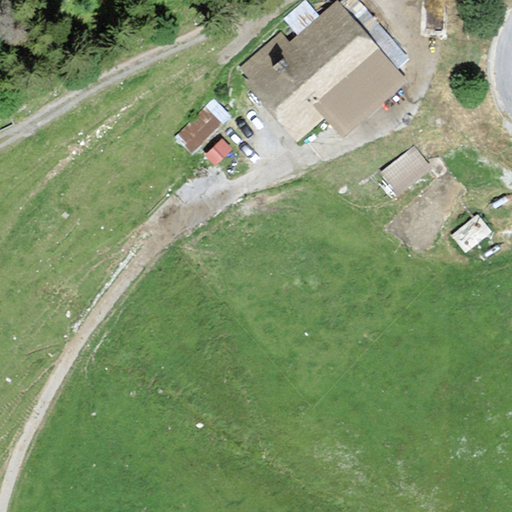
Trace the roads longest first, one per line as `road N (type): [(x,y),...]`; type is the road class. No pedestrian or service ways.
road 1 (track): [(395,0),(415,61),(412,90),(396,111),(217,193),(163,227),(91,322),(32,420),(3,511)]
road 2 (track): [(0,136),(88,86),(282,0)]
